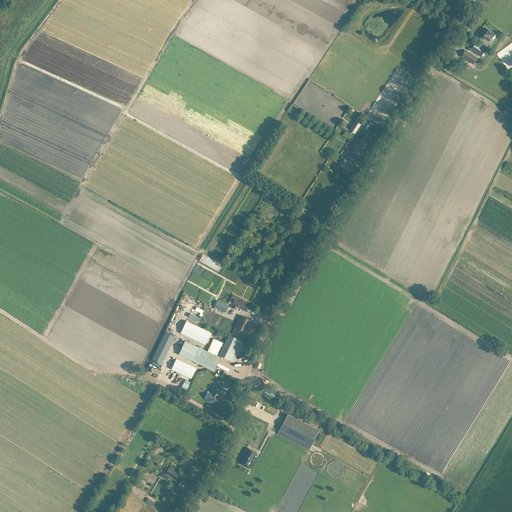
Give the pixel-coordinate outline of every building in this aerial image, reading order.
[(485,28),(480,35),(484,39),(485,38),(488,41),(488,40),(489,41),(491,38),(492,39),(495,34),(491,31),(491,32),(485,28)] [(484,49),(476,43),(471,50),(479,55),(484,49)] [(465,58),(464,59),(472,63),(473,64),(477,58),(465,50),(461,56),(465,58)] [(357,118),(349,130),(354,134),(363,121),(357,118)] [(364,150),(363,149),(367,143),(362,139),(353,153),(358,157),(359,157),(364,150)] [(354,164),(350,161),(349,160),(345,158),(339,165),(350,172),(353,167),(354,164)] [(283,221),(290,225),(297,215),(290,210),(283,221)] [(302,218),(293,231),(305,238),(313,225),(302,218)] [(287,243),(291,246),(297,250),(301,244),(295,240),(296,238),(291,236),(291,237),(288,242),(287,243)] [(226,267),(214,260),(211,266),(223,273),(226,267)] [(233,305),(232,307),(236,309),(237,307),(247,311),(250,304),(240,299),(241,298),(233,295),(231,298),(235,300),(233,305)] [(214,307),(226,312),(229,305),(217,300),(214,307)] [(235,326),(232,334),(243,339),(246,332),(251,334),(256,323),(241,315),(235,326)] [(214,333),(189,321),(184,332),(209,343),(214,333)] [(219,355),(234,362),(244,341),(242,340),(229,334),(219,355)] [(213,338),(208,351),(217,355),(222,343),(213,338)] [(180,354),(215,371),(221,358),(186,342),(180,354)] [(191,378),(196,370),(176,360),(171,369),(191,378)] [(188,393),(191,387),(184,384),(181,389),(188,393)] [(216,404),(219,399),(217,399),(221,390),(215,387),(212,393),(211,392),(207,400),(208,400),(208,401),(211,403),(211,402),(216,404)] [(288,414),(278,434),(309,450),(319,430),(288,414)] [(246,415),(243,420),(245,421),(252,425),(255,421),(248,416),(246,415)] [(258,419),(255,426),(262,429),(263,427),(265,427),(267,423),(258,419)] [(256,452),(249,448),(245,455),(240,463),(245,466),(246,466),(248,467),(256,452)] [(179,494),(181,490),(183,491),(186,486),(187,487),(189,483),(183,480),(178,476),(180,473),(169,466),(169,467),(168,467),(168,466),(167,467),(167,466),(166,468),(168,469),(165,474),(163,473),(161,476),(168,480),(170,477),(175,480),(176,478),(179,481),(178,484),(179,485),(177,487),(176,487),(174,490),(179,494)] [(148,498),(146,502),(153,506),(155,502),(148,498)]
